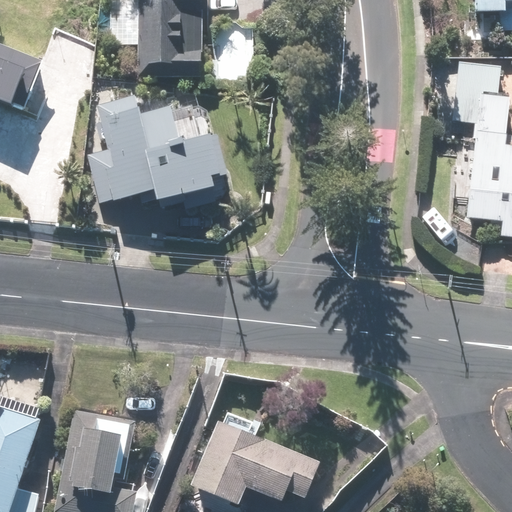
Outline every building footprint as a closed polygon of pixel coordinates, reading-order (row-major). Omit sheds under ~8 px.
[(202,78),(202,0),(138,0),(138,77),(202,78)] [(506,32),(511,31),(511,0),(477,0),(478,15),(506,14),(506,32)] [(0,105),(25,116),(46,64),(0,45),(0,105)] [(511,99),(499,97),(502,68),(460,63),(453,122),(478,125),(467,218),(504,223),(502,236),(511,237),(511,136),(507,136),(511,99)] [(134,98),(97,108),(107,149),(87,154),(100,204),(116,200),(117,202),(138,197),(141,207),(161,202),(163,211),(184,206),(185,212),(220,203),(214,179),(228,176),(218,135),(203,138),(197,115),(178,120),(176,110),(145,117),(144,111),(138,113),(134,98)] [(20,494),(42,420),(0,407),(0,406),(3,398),(0,397),(0,511),(35,511),(39,499),(20,494)] [(135,421),(76,411),(59,511),(136,511),(139,492),(123,490),(135,421)] [(323,463),(220,421),(194,485),(240,504),(247,487),(283,502),(287,491),(308,499),(323,463)]
